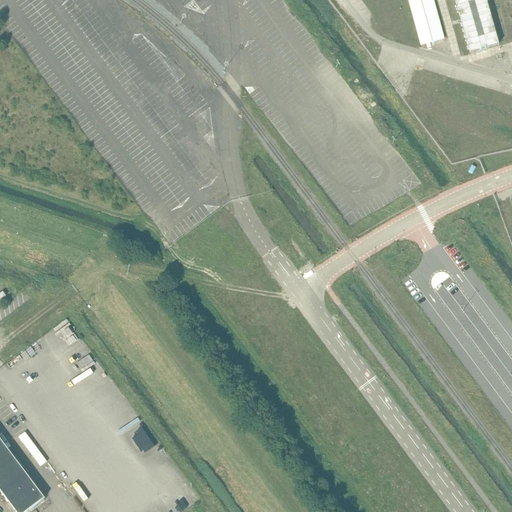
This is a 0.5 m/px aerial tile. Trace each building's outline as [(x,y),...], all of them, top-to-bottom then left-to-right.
[(485,0),(454,0),(470,53),(499,45),(485,0)] [(0,402),(11,395),(5,387),(0,390),(0,402)] [(76,431),(92,450),(102,443),(86,423),(76,431)] [(0,491),(15,511),(26,511),(44,499),(0,439),(0,491)] [(140,456),(144,453),(137,445),(133,448),(140,456)] [(117,463),(128,457),(122,447),(111,453),(117,463)]
